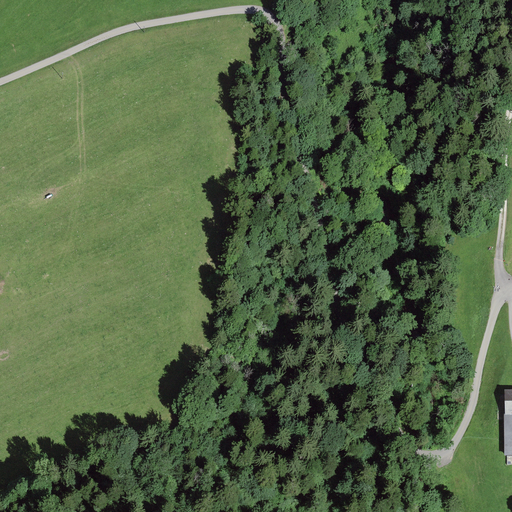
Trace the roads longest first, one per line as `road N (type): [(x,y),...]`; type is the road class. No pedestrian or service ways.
road 1 (unclassified): [(0,82),(143,24),(237,9),(269,15),(281,42),(294,143),(346,331),(404,444),(417,454),(444,451),(457,439),(493,314),(508,290)]
road 2 (track): [(508,290),(498,263),(511,96)]
